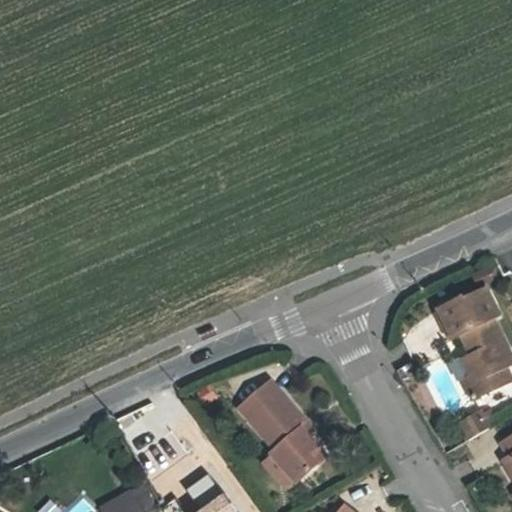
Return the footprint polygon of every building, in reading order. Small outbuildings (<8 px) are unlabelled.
[(492,266),(474,275),(480,286),(498,278),(492,266)] [(511,379),(506,366),(511,363),(511,356),(493,318),(500,315),(487,290),(464,301),(463,299),(441,310),(454,337),(463,333),(474,356),(465,360),(473,376),(465,380),(474,399),(511,380),(511,379)] [(319,447),(309,436),(303,428),(308,424),(272,381),(241,408),(277,450),(273,453),(274,454),(297,480),(299,482),(319,464),(310,455),(319,447)] [(217,398),(210,386),(199,393),(206,404),(217,398)] [(461,426),(469,440),(490,428),(487,422),(494,418),(490,412),(483,416),(482,414),(461,426)] [(115,431),(111,422),(97,428),(102,437),(115,431)] [(315,431),(308,424),(303,428),(309,436),(315,431)] [(511,437),(503,443),(511,457),(511,458),(511,437)] [(328,457),(319,447),(310,455),(319,464),(328,457)] [(287,488),(297,480),(274,454),(265,462),(287,488)] [(192,511),(235,511),(220,487),(219,488),(202,460),(172,478),(192,511)] [(103,508),(105,511),(140,511),(130,492),(103,508)]
